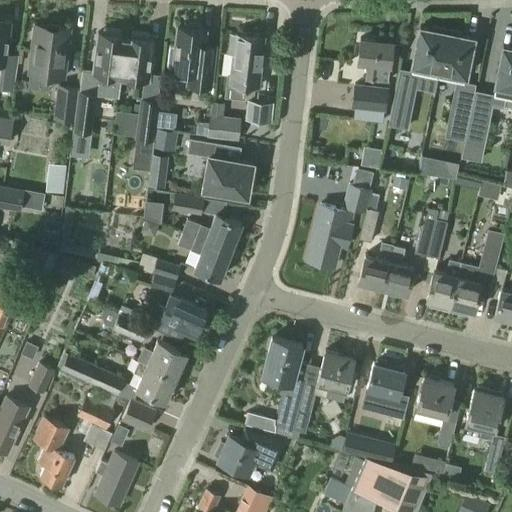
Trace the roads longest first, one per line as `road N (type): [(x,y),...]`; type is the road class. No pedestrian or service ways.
road 1 (residential): [(249,281),(285,192),(303,0)]
road 2 (residential): [(511,360),(249,281)]
road 3 (residential): [(155,511),(241,317),(249,281)]
